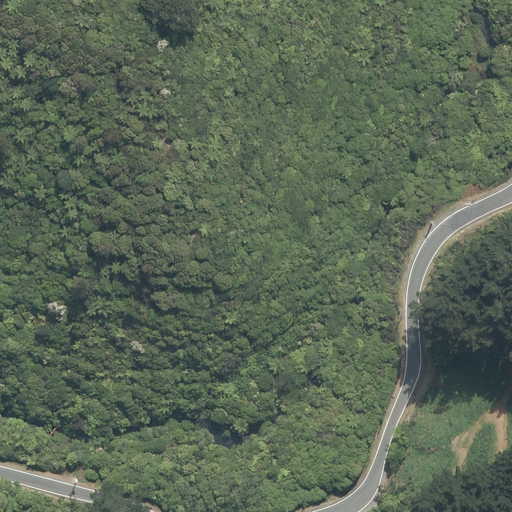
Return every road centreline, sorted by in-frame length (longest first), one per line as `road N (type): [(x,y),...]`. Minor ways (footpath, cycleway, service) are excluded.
road 1 (residential): [(511,192),(448,227),(427,252),(414,288),(407,390),(373,484),(338,511)]
road 2 (residential): [(140,511),(0,473)]
